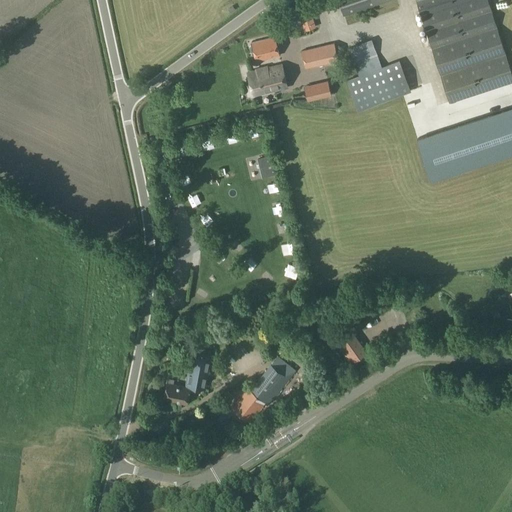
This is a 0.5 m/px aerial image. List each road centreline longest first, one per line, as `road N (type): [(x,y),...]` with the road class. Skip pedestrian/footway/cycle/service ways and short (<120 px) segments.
road 1 (unclassified): [(103,511),(150,284),(145,197),(124,105)]
road 2 (unclassified): [(124,105),(272,0)]
